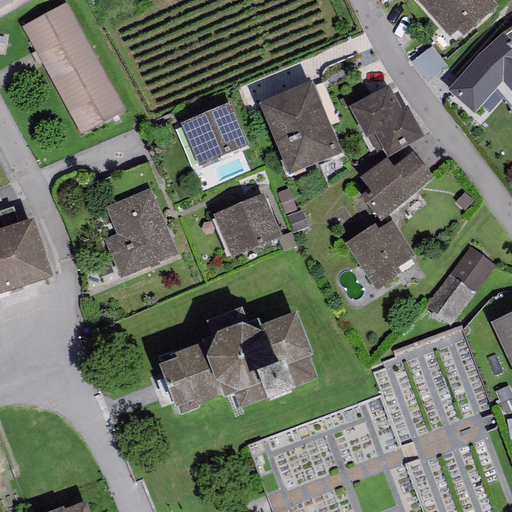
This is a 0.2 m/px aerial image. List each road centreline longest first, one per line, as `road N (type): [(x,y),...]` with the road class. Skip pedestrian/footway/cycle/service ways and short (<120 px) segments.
road 1 (residential): [(355,0),(375,45),(511,221)]
road 2 (residential): [(0,122),(56,231),(65,364)]
road 3 (residential): [(65,364),(128,511)]
